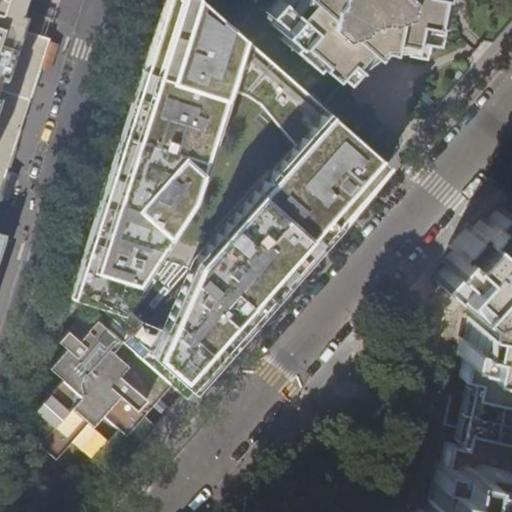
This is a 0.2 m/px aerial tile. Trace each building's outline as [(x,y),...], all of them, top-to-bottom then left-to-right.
[(0,0),(0,180),(35,76),(48,40),(17,29),(18,26),(14,24),(21,2),(26,4),(26,0),(0,0)] [(243,326),(291,271),(313,246),(351,202),(387,162),(201,0),(166,0),(118,149),(70,296),(119,339),(170,383),(183,395),(188,388),(243,326)] [(323,63),(337,74),(348,61),(341,55),(354,40),(359,45),(365,35),(376,40),(379,32),(397,36),(396,45),(413,49),(416,31),(422,32),(425,17),(430,17),(433,0),(282,0),(281,2),(277,0),(269,0),(261,9),(276,22),(273,25),(285,36),(282,40),(304,60),(308,56),(319,66),(323,63)] [(511,231),(505,226),(511,217),(511,215),(499,204),(487,218),(483,214),(472,226),(468,223),(452,240),(447,246),(451,249),(441,261),(445,264),(433,278),(445,289),(451,283),(465,295),(461,299),(471,308),(469,319),(476,320),(472,339),(463,337),(460,354),(462,354),(480,358),(479,362),(494,365),(493,370),(511,373),(511,231)] [(119,339),(70,296),(65,312),(74,320),(65,330),(76,340),(85,329),(109,350),(119,339)] [(170,383),(119,339),(109,350),(85,329),(76,340),(65,330),(56,339),(64,347),(48,366),(47,366),(60,378),(47,393),(34,409),(33,409),(41,415),(32,425),(25,433),(55,459),(87,421),(91,425),(101,414),(117,428),(108,439),(128,456),(151,429),(155,425),(143,414),(170,383)] [(511,511),(511,373),(493,370),(494,365),(479,362),(480,358),(462,354),(458,376),(467,378),(464,391),(449,388),(442,424),(458,427),(455,442),(442,439),(438,459),(432,457),(428,476),(439,478),(435,496),(427,495),(425,504),(415,507),(416,511),(395,511),(511,511)] [(128,456),(108,439),(90,460),(110,477),(119,466),(128,456)]
